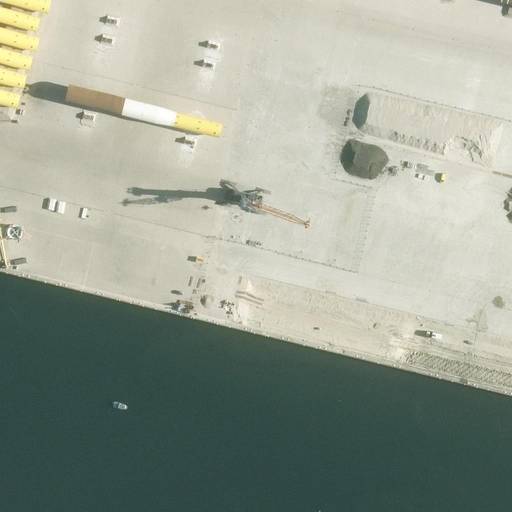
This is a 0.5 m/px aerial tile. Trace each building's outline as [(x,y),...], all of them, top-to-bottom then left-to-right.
[(438,40),(422,118),(455,124),(479,0),(456,0),(448,42),(438,40)] [(279,225),(336,228),(336,217),(280,213),(279,225)] [(258,226),(256,238),(335,247),(337,235),(258,226)] [(122,276),(76,265),(74,277),(119,288),(122,276)] [(211,303),(231,299),(224,271),(216,272),(215,266),(189,272),(191,281),(185,282),(187,291),(181,292),(181,294),(176,295),(179,305),(210,298),(211,303)]
